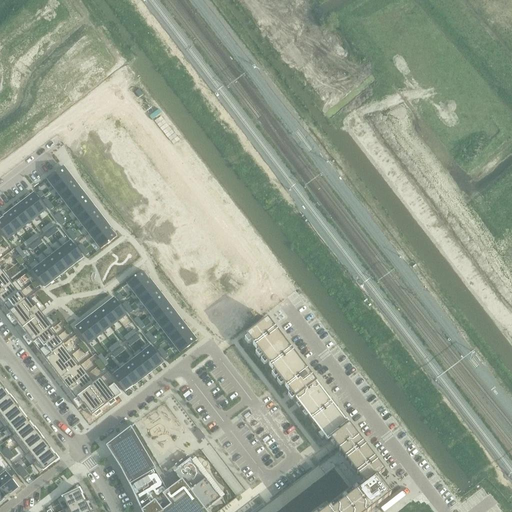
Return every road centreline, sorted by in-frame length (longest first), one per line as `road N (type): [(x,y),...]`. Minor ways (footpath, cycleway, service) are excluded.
road 1 (residential): [(122,93),(442,511)]
road 2 (residential): [(511,309),(268,0)]
road 3 (residential): [(122,93),(0,187)]
road 4 (residential): [(78,449),(181,366)]
road 5 (residential): [(78,449),(0,348)]
